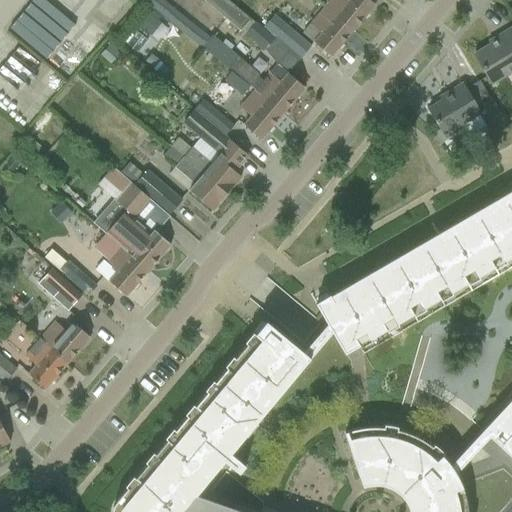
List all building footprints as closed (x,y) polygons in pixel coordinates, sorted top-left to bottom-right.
[(255,91),(283,114),(304,88),(278,65),(270,74),(264,82),(259,77),(260,75),(213,36),(211,39),(163,0),(144,0),(144,1),(203,49),(205,47),(256,90),(255,91)] [(225,0),(200,0),(237,29),(247,17),(225,0)] [(332,0),(325,9),(353,31),(374,5),(368,0),(332,0)] [(304,35),(331,58),(353,31),(325,9),(304,35)] [(150,14),(139,27),(151,36),(161,23),(150,14)] [(274,16),(263,28),(275,39),(300,58),(301,57),(311,46),(274,15),(274,16)] [(246,35),(265,51),(275,39),(263,28),(257,23),(246,35)] [(499,40),(474,55),(492,84),(511,72),(511,31),(510,29),(497,37),(499,40)] [(110,45),(100,56),(110,65),(120,53),(110,45)] [(151,53),(145,61),(153,69),(160,61),(151,53)] [(231,72),(224,81),(225,82),(242,96),(250,87),(232,73),(231,72)] [(428,109),(446,139),(481,117),(493,136),(507,128),(491,100),(477,108),(463,84),(441,98),(442,101),(428,109)] [(244,126),(261,140),(283,114),(255,91),(241,108),(252,117),(244,126)] [(204,99),(196,107),(197,109),(227,134),(233,127),(234,126),(204,99)] [(191,149),(184,158),(227,194),(240,177),(230,168),(232,165),(236,168),(246,155),(230,142),(194,112),(184,124),(219,156),(217,159),(213,164),(192,148),(191,149)] [(12,156),(5,165),(13,172),(21,163),(12,156)] [(184,158),(176,167),(194,184),(188,191),(197,199),(213,212),(227,194),(184,158)] [(122,171),(169,213),(180,200),(146,170),(143,174),(129,162),(122,171)] [(148,271),(171,245),(154,231),(153,233),(136,217),(151,200),(113,167),(98,184),(127,209),(105,233),(121,248),(122,248),(148,271)] [(511,186),(253,334),(114,505),(112,511),(500,511),(511,499),(511,413),(455,475),(434,446),(416,437),(415,436),(405,433),(391,427),(374,428),(365,428),(364,429),(345,433),(363,487),(379,485),(395,491),(406,502),(409,511),(277,511),(263,507),(260,511),(254,511),(202,493),(227,463),(233,456),(258,426),(284,395),(511,267),(511,186)] [(61,202),(50,212),(61,225),(73,214),(61,202)] [(95,269),(126,297),(148,271),(122,248),(121,248),(107,265),(102,261),(95,269)] [(59,271),(87,295),(95,285),(67,261),(59,271)] [(52,268),(37,284),(68,311),(82,295),(52,268)] [(40,341),(67,364),(90,338),(73,323),(66,332),(55,323),(40,341)] [(29,375),(45,390),(67,364),(40,341),(26,357),(36,367),(29,375)] [(0,377),(5,381),(14,370),(0,357),(0,377)] [(511,399),(445,473),(446,475),(449,480),(489,439),(511,459),(511,399)] [(0,447),(10,442),(0,423),(0,447)]
